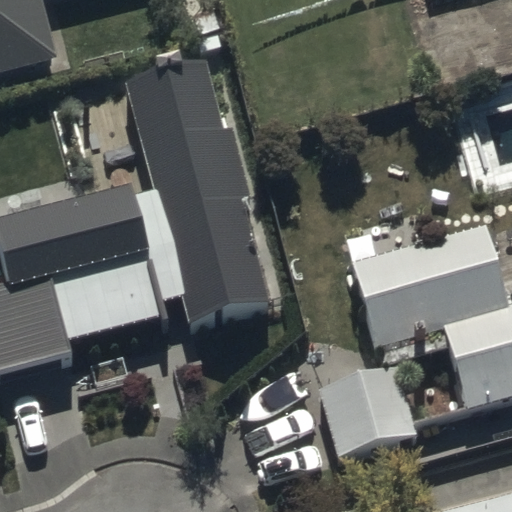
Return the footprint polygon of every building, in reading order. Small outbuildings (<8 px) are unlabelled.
[(115,0),(0,0),(0,94),(62,80),(46,17),(115,0)] [(436,105),(511,83),(511,0),(489,0),(413,21),(436,105)] [(221,128),(203,59),(122,80),(151,189),(131,194),(128,183),(0,216),(0,262),(6,284),(0,286),(0,367),(62,351),(59,339),(155,314),(151,301),(180,293),(188,324),(269,303),(242,201),(251,199),(231,125),(221,128)] [(482,225),(349,263),(373,348),(438,330),(461,411),(511,396),(511,305),(505,308),(482,225)] [(412,431),(395,366),(315,388),(332,453),(412,431)]
